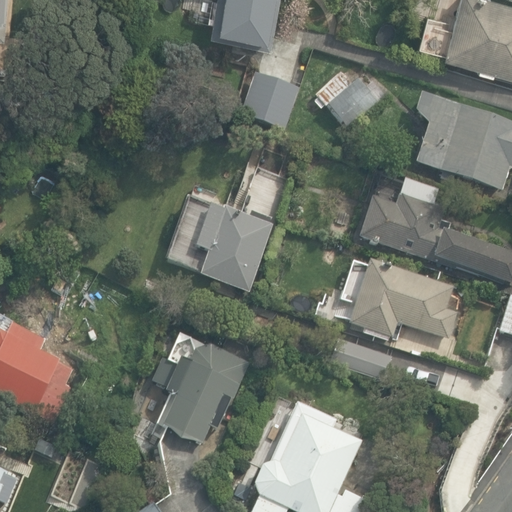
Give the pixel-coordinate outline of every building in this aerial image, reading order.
[(215,0),(208,35),(267,48),(276,0),(215,0)] [(492,73),(511,79),(511,6),(490,0),(458,0),(442,58),(477,68),(476,72),(491,77),(492,73)] [(327,106),(348,132),(388,101),(373,82),(365,88),(358,79),(352,84),(343,74),(313,98),(323,109),(327,106)] [(241,116),(286,131),(299,90),(255,75),(241,116)] [(413,166),(501,194),(509,168),(511,168),(511,124),(420,95),(414,112),(426,126),(413,166)] [(503,282),(511,284),(511,254),(447,235),(451,224),(441,221),(444,209),(433,205),(438,191),(403,180),(402,184),(378,176),(358,241),(502,286),(503,282)] [(164,264),(249,294),(273,226),(188,196),(164,264)] [(363,334),(387,341),(388,338),(391,339),(396,324),(447,340),(455,314),(445,311),(451,289),(368,263),(348,325),(364,330),(363,334)] [(293,287),(298,271),(284,267),(279,283),(293,287)] [(498,333),(511,336),(511,297),(509,297),(498,333)] [(0,397),(52,420),(67,387),(61,385),(69,367),(57,362),(65,344),(10,320),(4,333),(0,331),(0,397)] [(162,427),(203,445),(211,427),(217,429),(231,400),(233,401),(250,364),(208,345),(207,347),(178,334),(167,361),(161,358),(151,381),(168,388),(166,394),(175,398),(162,427)] [(330,364),(384,382),(392,359),(338,341),(330,364)] [(335,500),(361,442),(300,414),(297,419),(277,410),(264,439),(269,451),(253,486),(258,498),(251,511),(287,511),(288,511),(289,511),(371,511),(374,506),(344,492),(341,502),(335,500)] [(15,475),(0,468),(0,500),(3,502),(15,475)]
